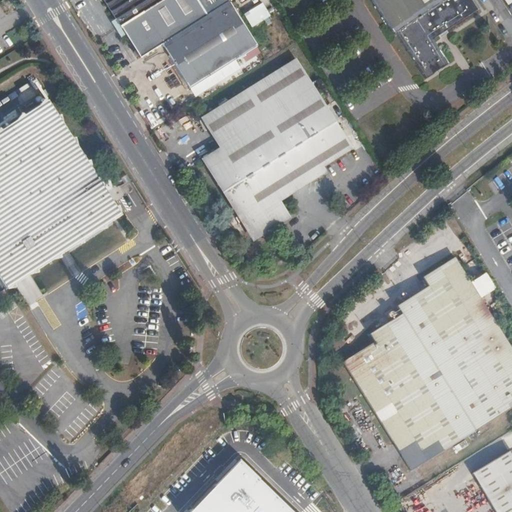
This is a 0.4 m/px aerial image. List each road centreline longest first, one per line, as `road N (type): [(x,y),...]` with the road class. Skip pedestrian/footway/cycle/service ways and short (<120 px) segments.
road 1 (tertiary): [(511,96),(269,316)]
road 2 (tertiary): [(293,337),(315,302),(511,129)]
road 3 (unclassified): [(43,0),(195,242)]
